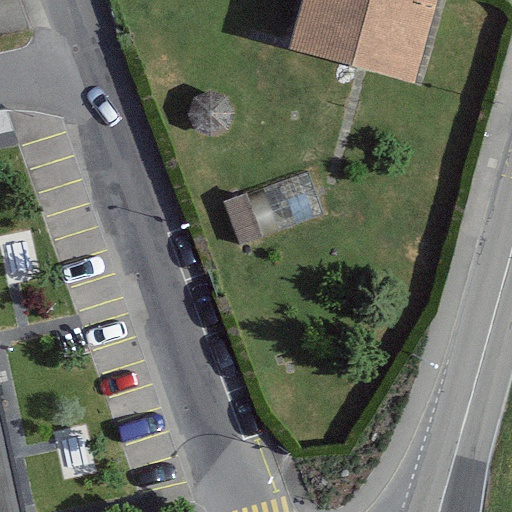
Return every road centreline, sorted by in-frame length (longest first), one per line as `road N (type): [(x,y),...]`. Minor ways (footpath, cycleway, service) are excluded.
road 1 (unclassified): [(245,511),(66,0)]
road 2 (primary): [(454,458),(511,252)]
